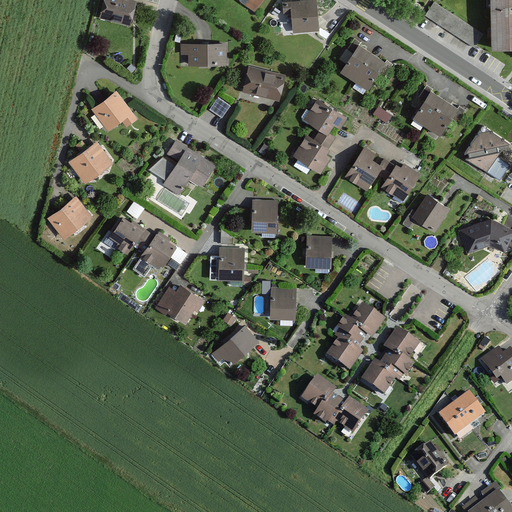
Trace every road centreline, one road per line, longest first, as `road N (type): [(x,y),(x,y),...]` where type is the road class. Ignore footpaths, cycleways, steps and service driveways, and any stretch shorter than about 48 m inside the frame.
road 1 (residential): [(168,0),(153,100),(511,328)]
road 2 (residential): [(362,0),(511,99)]
road 3 (unknown): [(319,205),(364,131),(399,153)]
